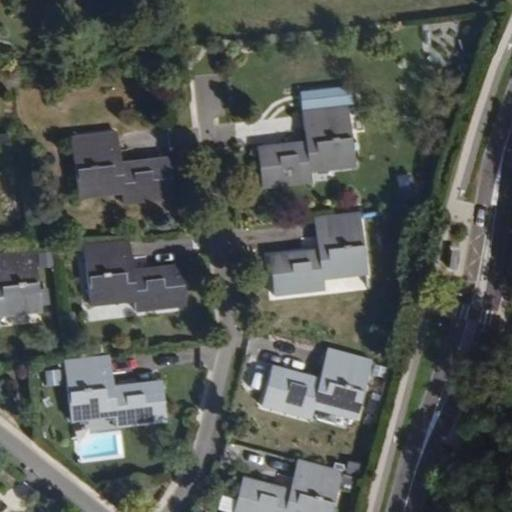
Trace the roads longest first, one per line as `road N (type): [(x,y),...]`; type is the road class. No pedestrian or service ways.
road 1 (residential): [(171,511),(189,487),(230,336),(200,81)]
road 2 (tertiary): [(425,444),(488,318),(509,133)]
road 3 (tertiary): [(509,133),(485,196),(425,444)]
road 4 (residential): [(99,511),(0,431)]
